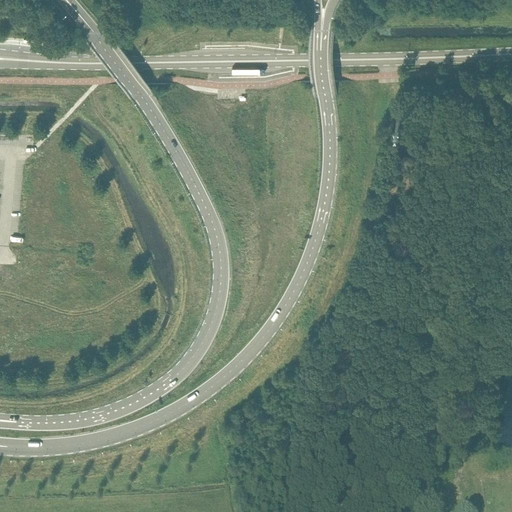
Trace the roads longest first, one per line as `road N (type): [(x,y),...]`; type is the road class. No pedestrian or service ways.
road 1 (secondary): [(11,447),(90,442),(174,412),(242,361),(277,318),(307,261),(328,182),(318,29)]
road 2 (secondary): [(93,32),(204,205),(218,246),(218,300),(204,339),(163,386),(97,417),(23,423)]
road 3 (secondary): [(36,61),(511,54)]
